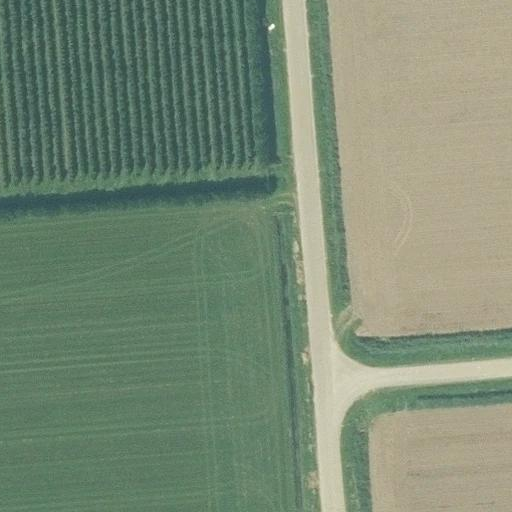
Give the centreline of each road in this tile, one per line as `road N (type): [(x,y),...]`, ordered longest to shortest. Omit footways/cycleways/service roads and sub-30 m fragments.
road 1 (unclassified): [(323,383),(292,0)]
road 2 (unclassified): [(323,383),(511,368)]
road 3 (unclassified): [(333,511),(323,383)]
